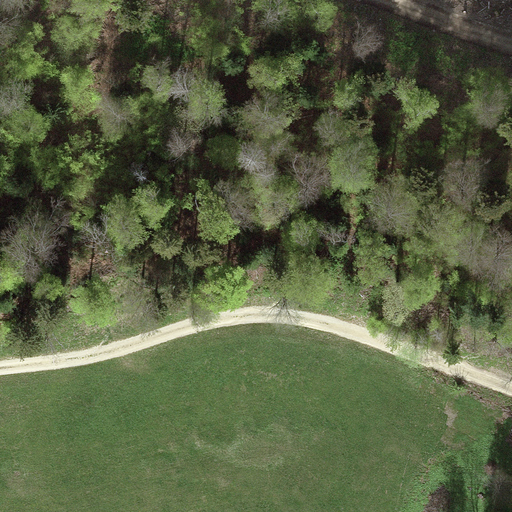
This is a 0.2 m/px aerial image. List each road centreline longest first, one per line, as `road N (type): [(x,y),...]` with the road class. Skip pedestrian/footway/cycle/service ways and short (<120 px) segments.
road 1 (track): [(0,367),(266,315),(368,334),(511,393)]
road 2 (track): [(396,0),(511,43)]
